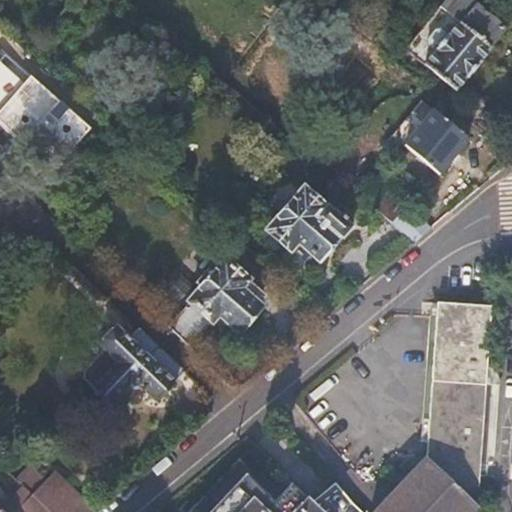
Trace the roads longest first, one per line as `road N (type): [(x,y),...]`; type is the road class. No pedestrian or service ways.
road 1 (residential): [(511,209),(470,229),(240,407)]
road 2 (residential): [(32,221),(240,407)]
road 3 (residential): [(240,407),(119,511)]
